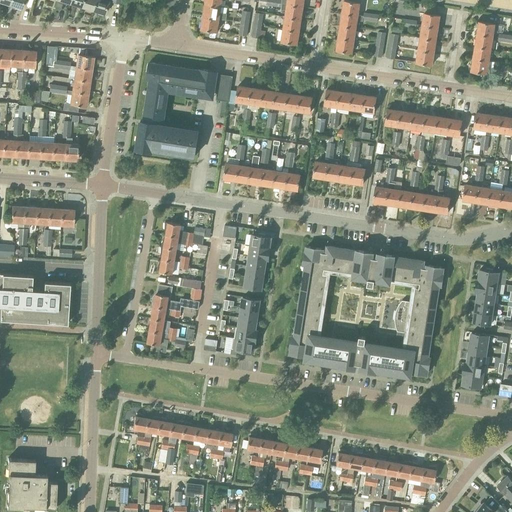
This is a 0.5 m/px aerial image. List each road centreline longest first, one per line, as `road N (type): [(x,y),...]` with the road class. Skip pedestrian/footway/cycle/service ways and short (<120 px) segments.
road 1 (residential): [(481,459),(316,429),(292,413),(274,422),(94,389)]
road 2 (residential): [(511,419),(195,368)]
road 3 (residential): [(511,230),(464,240),(221,205)]
road 4 (residential): [(95,355),(102,185)]
road 5 (residential): [(126,357),(155,194)]
road 6 (residential): [(195,368),(221,205)]
road 7 (residential): [(102,185),(125,38)]
road 8 (residential): [(315,67),(179,44)]
road 9 (residential): [(449,88),(315,67)]
road 10 (residential): [(125,38),(0,29)]
road 11 (residential): [(89,511),(94,389)]
